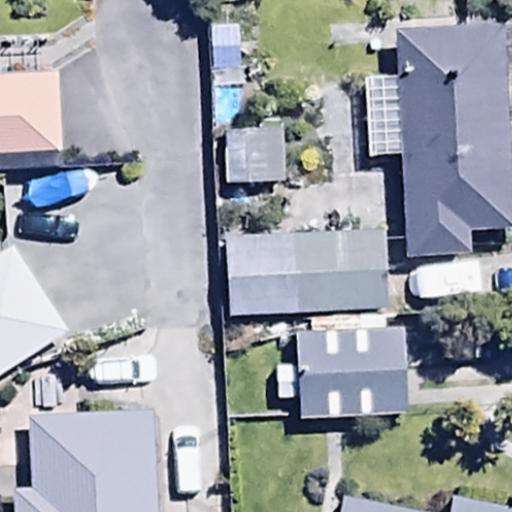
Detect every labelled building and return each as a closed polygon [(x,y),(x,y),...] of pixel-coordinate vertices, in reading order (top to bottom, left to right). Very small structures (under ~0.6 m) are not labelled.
[(511,75),(510,32),(393,37),(396,88),(358,90),(361,170),(402,168),(406,265),(511,260),(511,75)] [(0,162),(56,161),(53,78),(0,80),(0,162)] [(231,144),(232,192),(279,191),(279,143),(231,144)] [(383,244),(225,249),(227,326),(385,321),(383,244)] [(0,384),(63,345),(10,255),(0,261),(0,384)] [(402,337),(293,341),(296,428),(405,425),(402,337)] [(161,511),(158,423),(82,426),(81,384),(25,386),(29,499),(11,499),(11,511),(161,511)]
